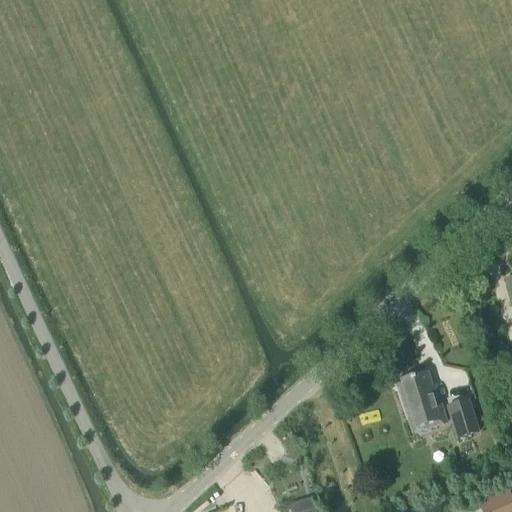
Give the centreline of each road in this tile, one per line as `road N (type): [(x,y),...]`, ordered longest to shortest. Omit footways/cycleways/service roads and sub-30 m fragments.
road 1 (unclassified): [(168,511),(511,204)]
road 2 (unclassified): [(124,511),(0,236)]
